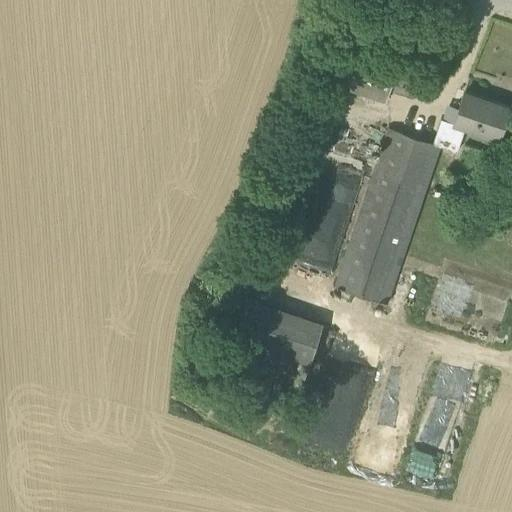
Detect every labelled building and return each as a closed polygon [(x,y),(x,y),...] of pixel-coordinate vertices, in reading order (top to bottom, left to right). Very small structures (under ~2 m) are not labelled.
[(389,89),(411,96),(424,59),(342,31),(325,79),(386,100),(389,89)] [(388,128),(335,286),(386,303),(440,145),(456,151),(464,127),(499,139),(509,107),(464,92),(453,123),(441,118),(432,143),(388,128)] [(354,205),(320,196),(294,244),(325,261),(354,205)] [(484,210),(469,207),(466,221),(480,225),(484,210)] [(307,368),(323,319),(249,294),(232,343),(307,368)]
